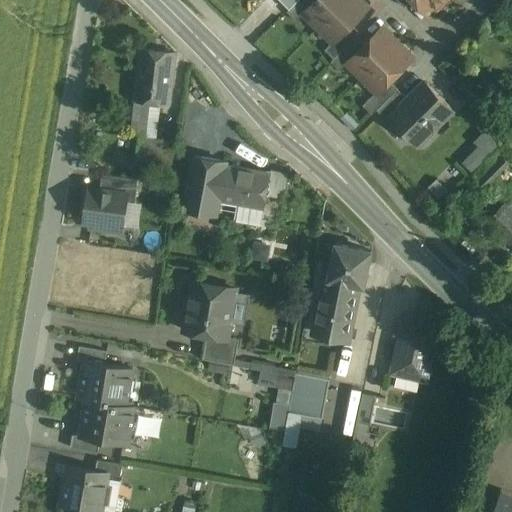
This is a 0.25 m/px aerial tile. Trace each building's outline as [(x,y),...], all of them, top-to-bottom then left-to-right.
[(298,0),(296,2),(287,12),(296,21),(304,13),(304,12),(315,0),(298,0)] [(345,0),(315,0),(304,12),(304,13),(319,27),(345,0)] [(359,0),(345,0),(319,27),(333,41),(334,42),(351,25),(368,8),(359,0)] [(444,0),(412,0),(429,16),(444,0)] [(351,25),(334,42),(333,41),(324,50),(334,59),(356,37),(359,34),(351,25)] [(364,46),(347,63),(348,63),(362,78),(396,44),(381,29),(364,46)] [(334,59),(330,62),(340,72),(348,63),(347,63),(364,46),(356,37),(334,59)] [(396,44),(362,78),(377,92),(377,93),(389,81),(411,59),(396,44)] [(175,54),(141,50),(135,100),(150,101),(159,102),(169,103),(175,54)] [(389,81),(377,93),(377,92),(362,106),(372,115),(376,111),(397,90),(389,81)] [(407,99),(390,115),(392,118),(418,145),(453,111),(424,82),(407,99)] [(397,90),(376,111),(387,123),(392,118),(390,115),(407,99),(397,90)] [(135,100),(132,122),(147,123),(150,101),(135,100)] [(145,137),(155,138),(159,102),(150,101),(147,123),(145,137)] [(357,125),(347,115),(343,120),(352,129),(357,125)] [(130,135),(138,136),(145,137),(147,123),(132,122),(130,135)] [(474,140),(479,146),(462,161),(470,170),(500,143),(487,128),(474,140)] [(145,137),(138,136),(135,158),(172,163),(175,141),(155,138),(145,137)] [(226,162),(193,156),(185,197),(191,198),(189,210),(209,214),(211,202),(219,203),(220,199),(241,203),(239,211),(246,212),(247,204),(264,207),(270,173),(226,165),(226,162)] [(138,179),(102,175),(100,190),(126,194),(125,202),(134,203),(138,179)] [(100,190),(89,189),(85,222),(91,223),(91,228),(107,230),(107,225),(122,227),(125,202),(126,194),(100,190)] [(264,207),(247,204),(246,212),(245,217),(261,220),(264,207)] [(511,213),(504,206),(488,222),(510,243),(511,240),(511,213)] [(371,251),(336,244),(329,279),(328,280),(358,286),(364,287),(371,251)] [(358,286),(328,280),(329,279),(325,278),(317,315),(321,316),(324,322),(321,335),(336,338),(339,341),(345,342),(350,340),(351,334),(349,329),(358,286)] [(208,280),(203,284),(193,282),(185,331),(206,335),(227,338),(227,337),(235,289),(218,286),(215,281),(208,280)] [(441,323),(403,314),(390,374),(427,383),(441,323)] [(227,338),(206,335),(202,359),(234,365),(239,339),(227,337),(227,338)] [(107,351),(79,346),(77,360),(84,362),(85,361),(104,364),(107,351)] [(104,364),(85,361),(84,362),(78,398),(86,400),(86,399),(126,406),(126,405),(132,369),(104,364)] [(235,364),(232,373),(260,381),(262,371),(235,364)] [(329,380),(295,373),(288,413),(301,416),(322,420),(329,380)] [(126,406),(86,399),(86,400),(80,435),(80,436),(99,440),(127,444),(134,407),(126,405),(126,406)] [(322,420),(301,416),(299,427),(320,431),(322,420)] [(99,440),(80,436),(80,435),(72,434),(70,448),(97,452),(99,440)] [(122,464),(97,460),(95,471),(108,474),(108,475),(120,477),(122,464)] [(95,471),(67,467),(60,507),(68,508),(93,511),(115,511),(120,482),(107,480),(108,475),(108,474),(95,471)] [(511,511),(511,497),(500,493),(493,511),(511,511)]
